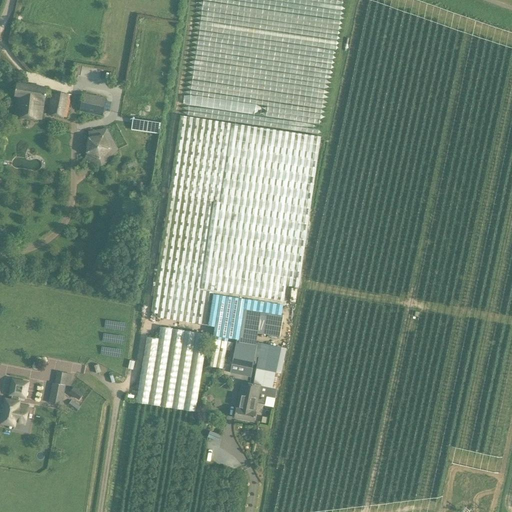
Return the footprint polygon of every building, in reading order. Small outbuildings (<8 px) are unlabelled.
[(16,82),(14,96),(17,96),(14,116),(41,120),(43,106),(41,106),(42,101),(44,101),(46,87),(16,82)] [(66,117),(67,115),(71,95),(51,91),(47,113),(66,117)] [(84,93),(80,110),(103,115),(107,98),(84,93)] [(86,156),(85,159),(101,167),(117,150),(107,129),(88,132),(89,137),(86,156)] [(283,315),(261,311),(258,332),(280,336),(283,315)] [(256,369),(280,373),(281,373),(286,349),(258,343),(258,345),(237,340),(230,373),(251,377),(255,357),(259,357),(256,369)] [(277,389),(280,373),(256,369),(253,384),(242,382),(236,408),(234,417),(253,421),(260,385),(267,387),(265,395),(274,397),(276,388),(277,389)] [(27,403),(18,402),(19,396),(25,398),(28,382),(14,379),(11,395),(12,395),(11,400),(6,399),(1,423),(13,425),(14,422),(23,424),(27,403)] [(66,385),(52,383),(48,403),(62,405),(66,385)] [(78,400),(83,394),(73,386),(68,393),(78,400)] [(452,489),(451,495),(460,497),(461,491),(452,489)]
